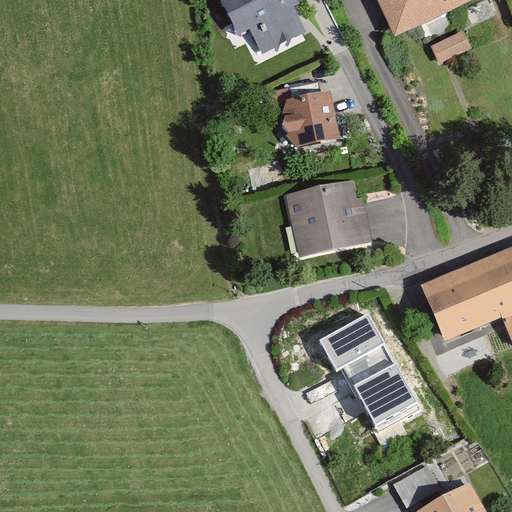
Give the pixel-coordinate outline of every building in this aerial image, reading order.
[(215,0),(234,39),(247,33),(259,57),(302,36),(290,12),(297,8),(292,0),(215,0)] [(474,0),(473,0),(372,0),(391,39),(474,0)] [(467,49),(459,34),(428,48),(435,64),(467,49)] [(334,143),(329,96),(316,98),(315,88),(268,93),(271,111),(279,110),(284,149),(334,143)] [(354,202),(350,183),(282,196),(295,259),(369,244),(360,201),(354,202)] [(511,251),(419,288),(441,345),(500,323),(510,348),(511,347),(511,251)] [(341,368),(384,345),(367,315),(320,341),(337,370),(341,368)] [(419,410),(384,345),(341,368),(377,433),(419,410)] [(457,435),(442,410),(424,420),(438,446),(457,435)] [(407,511),(438,495),(424,471),(390,490),(402,511),(407,511)] [(480,511),(466,486),(422,511),(480,511)]
